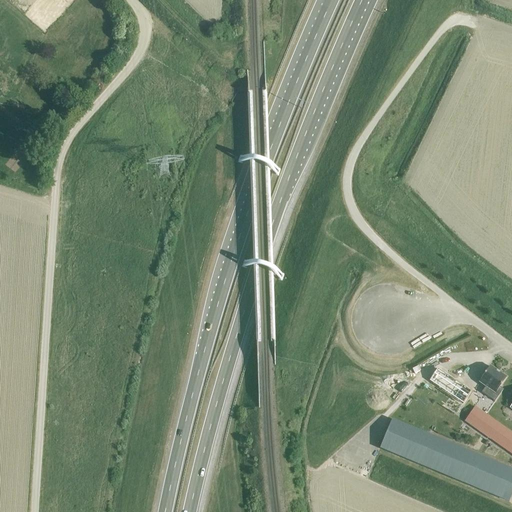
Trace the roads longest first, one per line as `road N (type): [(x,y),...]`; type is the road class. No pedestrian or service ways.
road 1 (unclassified): [(33,511),(60,150),(141,49),(143,18),(130,0)]
road 2 (trunk): [(189,511),(271,225),(362,0)]
road 3 (trunk): [(333,0),(233,251),(165,511)]
road 4 (unclassified): [(511,348),(364,229),(347,189),(359,143),(444,28),(456,19),(474,24)]
